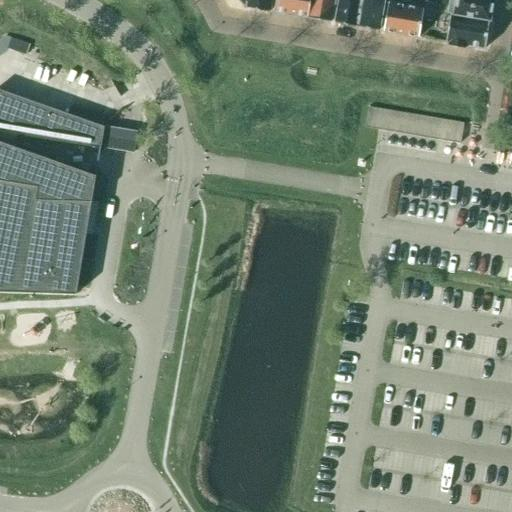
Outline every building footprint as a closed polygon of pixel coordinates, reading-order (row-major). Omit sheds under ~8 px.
[(239,0),(246,5),(246,7),(269,11),(270,0),(239,0)] [(275,0),(273,11),(307,16),(309,0),(275,0)] [(309,0),(307,16),(307,18),(330,22),(333,0),(309,0)] [(338,0),(335,23),(357,26),(361,0),(338,0)] [(361,0),(357,26),(379,30),(384,0),(361,0)] [(425,0),(424,8),(424,9),(434,11),(436,2),(425,0)] [(449,0),(447,13),(450,13),(490,20),(493,0),(449,0)] [(424,9),(424,8),(388,2),(383,31),(419,37),(423,15),(424,9)] [(490,20),(450,13),(446,41),(448,42),(448,46),(464,49),(465,45),(485,48),(490,20)] [(0,291),(76,294),(102,137),(104,126),(0,89),(0,291)] [(369,106),(365,128),(461,144),(464,122),(369,106)] [(101,148),(113,150),(134,153),(134,151),(138,130),(104,125),(104,126),(102,137),(101,148)]
